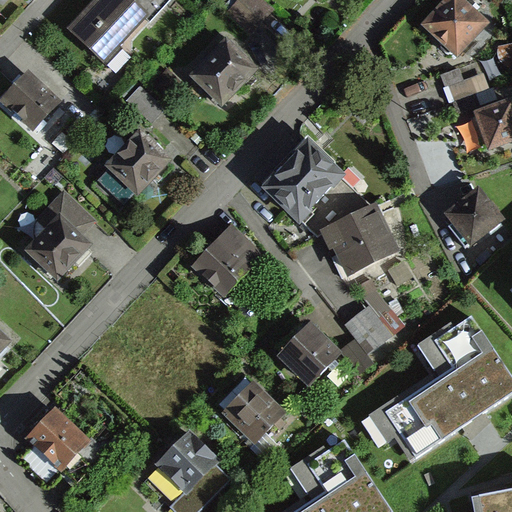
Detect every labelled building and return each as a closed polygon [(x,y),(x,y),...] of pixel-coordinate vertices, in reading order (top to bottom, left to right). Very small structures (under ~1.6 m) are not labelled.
[(97,0),(67,31),(104,66),(149,19),(167,0),(97,0)] [(276,11),(263,0),(238,0),(225,14),(250,38),(276,11)] [(491,30),(460,0),(452,0),(423,29),(457,64),(491,30)] [(258,74),(228,44),(192,81),(222,111),(258,74)] [(458,117),(499,101),(495,90),(491,91),(485,75),(465,82),(460,69),(442,76),(447,88),(444,90),(450,104),(452,103),(458,117)] [(181,85),(166,71),(153,85),(168,98),(181,85)] [(61,105),(28,75),(0,106),(0,107),(33,137),(61,105)] [(125,104),(151,128),(166,112),(141,88),(125,104)] [(511,145),(511,102),(473,116),(475,121),(468,123),(477,151),(486,148),(488,154),(511,145)] [(174,164),(140,132),(104,170),(109,174),(99,185),(124,209),(134,198),(139,203),(174,164)] [(62,134),(53,145),(64,155),(74,144),(62,134)] [(320,236),(373,210),(344,183),(348,179),(309,142),(260,192),(300,230),(304,226),(318,240),(321,238),(320,236)] [(504,223),(478,191),(444,218),(452,228),(450,230),(465,250),(467,248),(470,251),(504,223)] [(37,221),(47,231),(25,254),(58,285),(92,250),(81,239),(98,222),(65,192),(37,221)] [(399,257),(376,209),(373,210),(320,236),(321,238),(330,258),(337,255),(349,281),(399,257)] [(265,256),(232,226),(191,270),(224,301),(265,256)] [(370,280),(357,291),(370,307),(345,327),(369,357),(405,328),(376,292),(379,290),(370,280)] [(251,300),(236,315),(251,329),(265,314),(251,300)] [(199,344),(168,315),(137,349),(169,378),(199,344)] [(412,463),(511,395),(511,380),(472,321),(456,332),(451,325),(416,348),(438,381),(412,399),(408,394),(369,419),(387,446),(397,440),(412,463)] [(343,357),(311,326),(277,360),(310,391),(343,357)] [(0,359),(12,346),(0,334),(0,359)] [(375,365),(355,341),(340,354),(361,377),(375,365)] [(287,419),(253,385),(222,415),(249,441),(246,444),(263,460),(277,445),(269,437),(287,419)] [(25,443),(62,478),(79,460),(94,474),(111,456),(107,453),(112,447),(117,451),(123,444),(111,433),(99,445),(92,439),(89,442),(56,411),(25,443)] [(171,511),(203,511),(232,483),(217,468),(221,464),(190,434),(155,469),(157,471),(144,484),(171,511)] [(389,511),(345,445),(328,456),(325,451),(293,472),(311,500),(292,511),(389,511)] [(511,511),(511,498),(471,506),(472,511),(511,511)]
